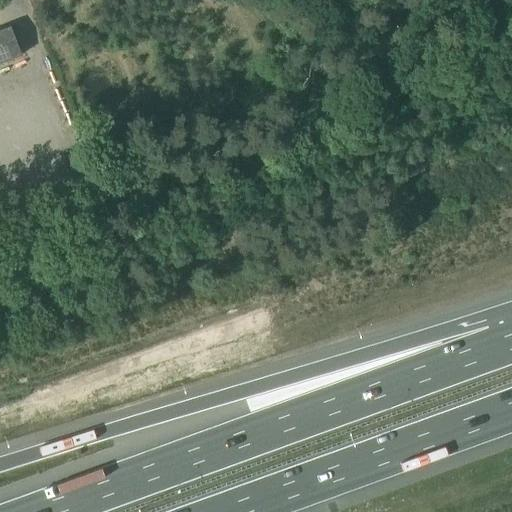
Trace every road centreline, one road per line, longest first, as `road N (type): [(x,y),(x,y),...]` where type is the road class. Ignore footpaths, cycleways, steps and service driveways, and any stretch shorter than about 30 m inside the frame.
road 1 (motorway): [(495,347),(254,392),(0,468)]
road 2 (motorway): [(495,347),(41,511)]
road 3 (track): [(92,155),(114,187),(144,194),(511,42)]
road 4 (motorway): [(231,511),(511,411)]
